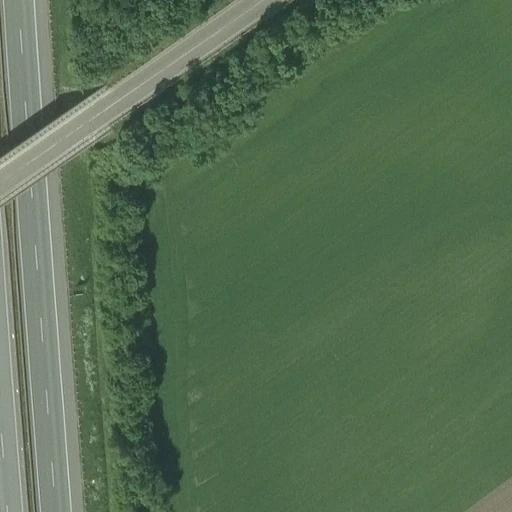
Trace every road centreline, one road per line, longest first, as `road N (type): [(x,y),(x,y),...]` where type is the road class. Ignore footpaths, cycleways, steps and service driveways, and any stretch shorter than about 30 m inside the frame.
road 1 (motorway): [(56,511),(19,0)]
road 2 (tertiary): [(0,172),(247,0)]
